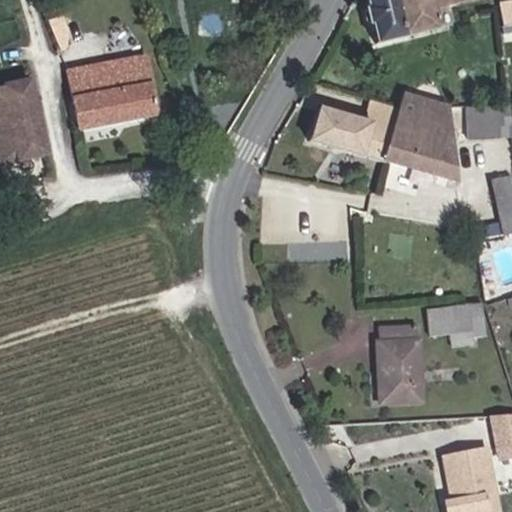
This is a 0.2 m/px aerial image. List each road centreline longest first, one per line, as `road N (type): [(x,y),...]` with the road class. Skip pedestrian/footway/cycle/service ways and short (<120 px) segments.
road 1 (residential): [(229,196),(179,176),(85,185),(63,174),(25,0)]
road 2 (tertiary): [(229,196),(223,256),(237,320),(330,511)]
road 3 (unknown): [(229,196),(0,259)]
road 4 (tertiary): [(331,0),(229,196)]
